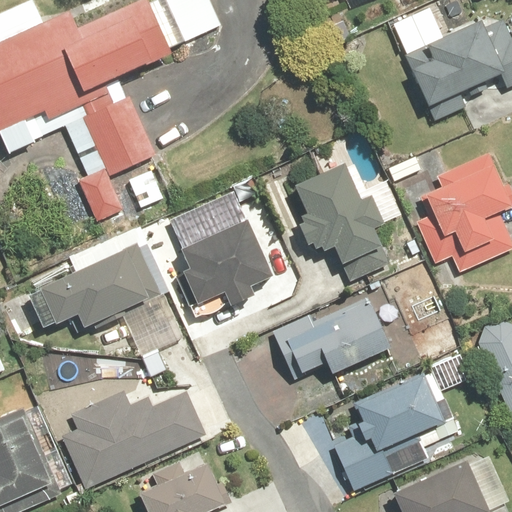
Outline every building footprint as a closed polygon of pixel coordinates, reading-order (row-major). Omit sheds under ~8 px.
[(222,25),(210,0),(155,0),(141,7),(138,1),(66,34),(58,16),(0,42),(0,148),(15,141),(13,136),(29,128),(26,121),(38,116),(42,124),(74,110),(105,178),(153,157),(126,97),(109,105),(100,86),(138,69),(139,70),(166,57),(163,52),(222,25)] [(419,110),(475,85),(495,77),(501,91),(511,85),(511,37),(508,39),(500,20),(475,31),(473,26),(402,56),(408,71),(403,73),(419,110)] [(448,258),(455,275),(511,250),(496,215),(511,207),(511,203),(504,186),(498,189),(484,157),(433,179),(438,189),(416,199),(425,219),(413,224),(432,265),(448,258)] [(414,159),(386,171),(392,185),(420,173),(414,159)] [(336,168),(287,190),(299,217),(292,220),(294,226),(290,228),(299,250),(304,248),(307,254),(314,251),(316,255),(325,251),(333,269),(373,251),(365,232),(378,226),(366,198),(352,204),(336,168)] [(249,220),(173,253),(181,272),(174,275),(188,309),(216,297),(222,310),(246,300),(242,291),(274,277),(249,220)] [(135,246),(31,292),(48,329),(69,319),(75,333),(158,296),(135,246)] [(308,316),(270,333),(274,360),(291,380),(316,369),(323,378),(391,348),(368,297),(311,322),(308,316)] [(482,330),(476,344),(511,426),(511,327),(501,322),(482,330)] [(455,356),(424,369),(434,394),(465,381),(455,356)] [(345,428),(350,438),(327,448),(348,494),(388,476),(378,453),(443,424),(420,374),(346,407),(354,424),(345,428)] [(75,432),(59,438),(81,492),(202,438),(183,393),(148,408),(145,399),(126,407),(120,393),(68,416),(75,432)] [(0,417),(0,511),(20,511),(58,496),(19,409),(0,417)] [(205,465),(181,475),(176,464),(149,476),(154,488),(132,498),(138,511),(209,511),(227,504),(219,485),(215,487),(205,465)] [(479,511),(458,465),(384,498),(390,511),(389,511),(479,511)]
